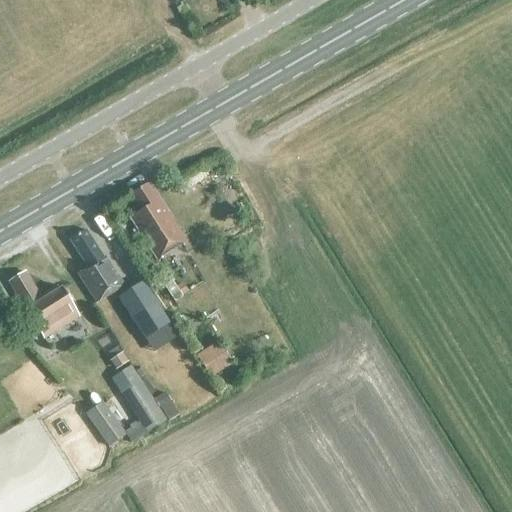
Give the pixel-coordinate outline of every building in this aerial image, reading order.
[(133,218),(160,260),(184,245),(147,186),(132,195),(143,212),(133,218)] [(103,259),(85,232),(71,241),(89,268),(78,275),(97,304),(124,287),(105,258),(103,259)] [(45,338),(77,318),(59,289),(41,301),(24,273),(10,282),(45,338)] [(162,294),(173,284),(164,274),(153,284),(162,294)] [(168,324),(169,324),(142,283),(117,299),(144,340),(168,324)] [(230,366),(216,344),(196,357),(210,379),(230,366)] [(109,362),(116,371),(128,362),(122,353),(109,362)] [(141,383),(134,371),(118,382),(123,391),(119,394),(146,435),(166,422),(158,410),(153,400),(150,396),(155,393),(146,380),(141,383)] [(171,402),(165,393),(153,400),(158,410),(171,402)] [(126,436),(102,403),(84,416),(109,449),(126,436)]
